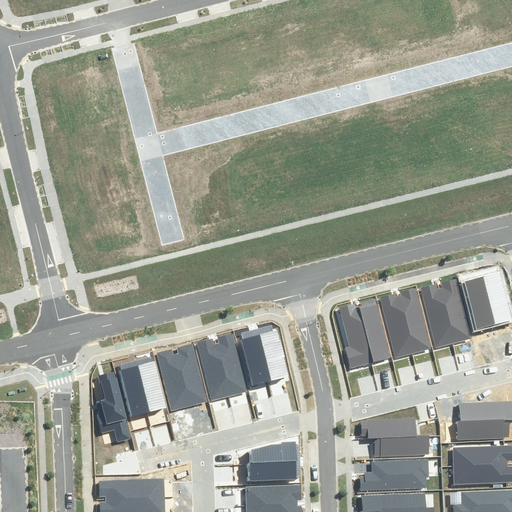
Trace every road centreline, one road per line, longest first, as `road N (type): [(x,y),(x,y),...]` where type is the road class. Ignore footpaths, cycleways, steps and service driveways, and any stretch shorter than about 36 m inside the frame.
road 1 (residential): [(147,148),(511,55)]
road 2 (residential): [(296,279),(56,337)]
road 3 (residential): [(511,222),(296,279)]
road 4 (residential): [(325,408),(511,363)]
road 5 (residential): [(56,337),(66,511)]
road 6 (residential): [(56,337),(27,187)]
road 7 (residential): [(114,19),(147,148)]
road 8 (residential): [(296,279),(325,408)]
road 9 (residential): [(204,448),(325,408)]
